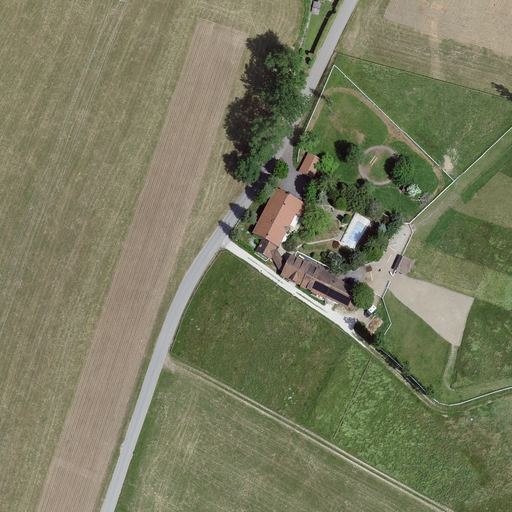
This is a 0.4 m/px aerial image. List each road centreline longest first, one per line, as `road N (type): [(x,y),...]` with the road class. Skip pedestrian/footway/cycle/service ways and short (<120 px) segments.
road 1 (unclassified): [(354,0),(270,165),(184,292),(109,511)]
road 2 (track): [(224,236),(341,320),(434,406),(458,411),(511,396)]
